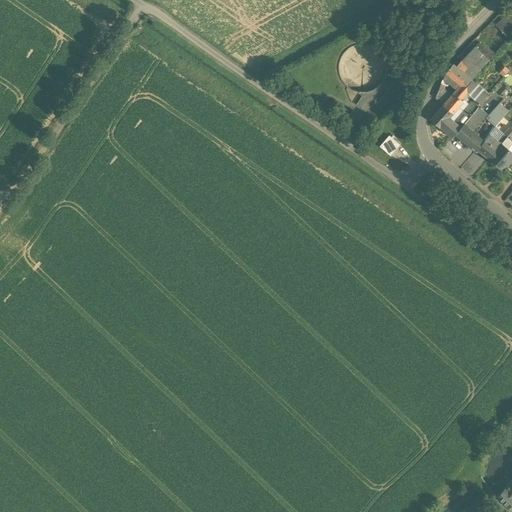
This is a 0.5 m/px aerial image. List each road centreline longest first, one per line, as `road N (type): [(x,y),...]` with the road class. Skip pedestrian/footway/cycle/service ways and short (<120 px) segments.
road 1 (unclassified): [(0,210),(145,4),(388,172),(433,161)]
road 2 (residential): [(433,161),(420,138),(427,87),(505,0)]
road 3 (track): [(399,175),(405,187),(511,259)]
